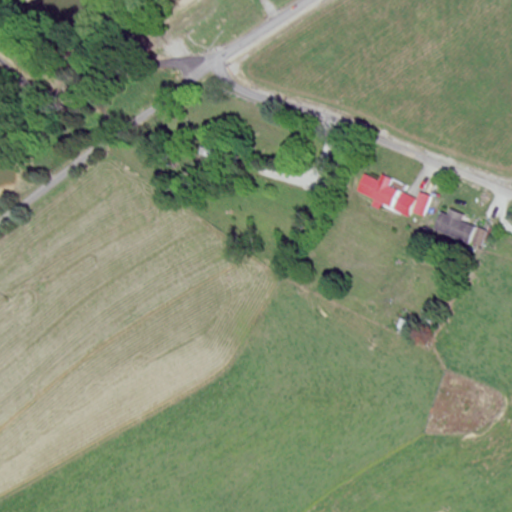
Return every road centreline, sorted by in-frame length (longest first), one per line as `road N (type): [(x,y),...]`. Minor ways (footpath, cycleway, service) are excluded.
road 1 (residential): [(511,196),(250,96),(211,67),(133,70),(54,97),(0,57)]
road 2 (residential): [(0,225),(310,0)]
